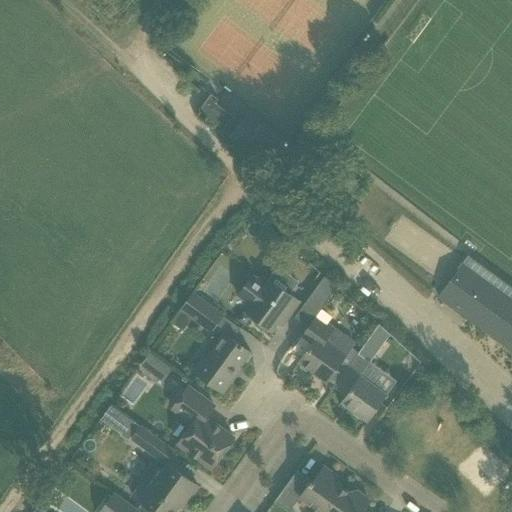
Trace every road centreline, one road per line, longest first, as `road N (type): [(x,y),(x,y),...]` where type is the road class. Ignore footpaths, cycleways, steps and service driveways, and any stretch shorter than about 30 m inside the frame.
road 1 (track): [(17,511),(250,185),(58,0)]
road 2 (residential): [(511,414),(489,382),(250,185)]
road 3 (residential): [(436,511),(312,423),(291,423),(273,436),(217,511)]
